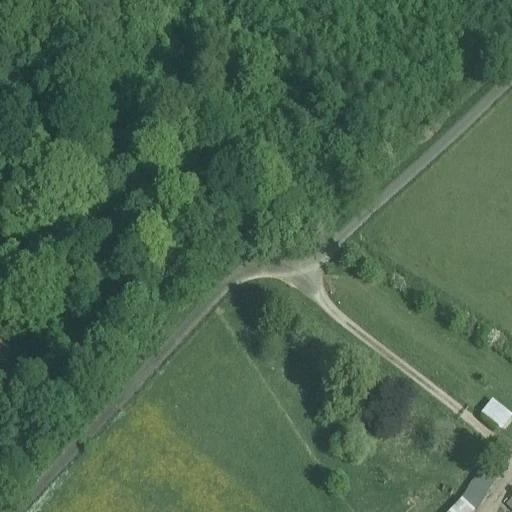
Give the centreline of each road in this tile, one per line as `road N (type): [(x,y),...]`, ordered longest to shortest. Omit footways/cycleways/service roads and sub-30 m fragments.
road 1 (track): [(511,81),(295,278)]
road 2 (track): [(295,278),(511,454)]
